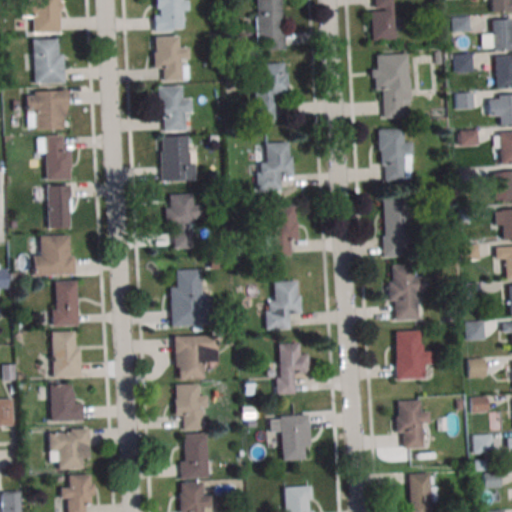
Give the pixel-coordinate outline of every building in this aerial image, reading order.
[(30,32),(59,32),(59,0),(19,0),(19,17),(30,17),(30,32)] [(154,31),(184,29),(183,12),(189,12),(188,0),(153,0),(154,8),(158,8),(159,16),(153,16),(154,31)] [(252,0),(254,42),(265,42),(265,49),(282,49),(280,0),(252,0)] [(369,0),(369,39),(392,39),(392,0),(369,0)] [(511,0),(488,0),(488,11),(511,10),(511,0)] [(466,30),(466,15),(450,15),(450,30),(466,30)] [(511,18),(489,18),(489,32),(479,32),(479,49),(511,48),(511,18)] [(153,36),(153,53),(151,53),(152,67),(161,67),(161,80),(182,79),(182,58),(187,58),(187,47),(177,48),(176,35),(153,36)] [(30,38),(31,83),(62,82),(60,37),(30,38)] [(399,117),(399,103),(407,103),(406,53),(374,54),(375,67),(369,68),(369,89),(380,89),(380,117),(399,117)] [(451,72),(469,72),(469,53),(451,53),(451,72)] [(511,54),(492,54),(493,86),(511,86),(511,54)] [(284,62),(258,62),(258,86),(252,86),(253,119),(273,119),(272,94),(285,94),(284,62)] [(164,131),(184,130),(183,113),(190,112),(189,96),(179,96),(179,84),(154,85),(156,117),(163,117),(164,131)] [(24,129),(65,128),(65,89),(23,89),(24,129)] [(470,108),(470,92),(453,92),(453,108),(470,108)] [(511,123),(511,95),(495,96),(495,99),(486,100),(486,117),(496,117),(496,124),(511,123)] [(376,128),(377,181),(410,180),(409,140),(400,140),(399,127),(376,128)] [(474,129),(456,129),(456,145),(474,145),(474,129)] [(495,163),(511,163),(511,130),(495,130),(495,163)] [(68,179),(68,147),(60,147),(60,135),(35,135),(35,154),(43,154),(43,179),(68,179)] [(194,146),(185,146),(185,135),(158,135),(158,180),(194,180),(194,146)] [(260,141),(261,188),(274,188),(274,180),(289,180),(289,141),(260,141)] [(473,185),(472,168),(454,170),(456,186),(473,185)] [(511,170),(491,170),(491,200),(511,200),(511,170)] [(68,185),(44,185),(44,227),(68,227),(68,185)] [(171,225),(171,248),(195,248),(195,193),(163,193),(163,225),(171,225)] [(379,197),(380,256),(405,256),(404,196),(379,197)] [(295,206),(264,206),(264,255),(288,255),(288,240),(295,240),(295,206)] [(472,207),(473,221),(457,222),(456,208),(472,207)] [(511,207),(490,208),(491,229),(499,229),(500,238),(511,237),(511,207)] [(72,274),(71,234),(38,235),(39,254),(29,255),(30,275),(72,274)] [(475,243),(458,243),(458,258),(475,258),(475,243)] [(511,276),(511,245),(492,246),(493,257),(502,257),(503,277),(511,276)] [(414,290),(421,290),(421,274),(413,275),(412,264),(385,264),(386,301),(390,301),(390,319),(414,318),(414,290)] [(167,325),(200,325),(200,268),(173,268),(173,281),(167,281),(167,325)] [(74,280),(48,280),(48,325),(75,325),(74,280)] [(261,300),(262,326),(297,326),(296,280),(271,280),(271,300),(261,300)] [(477,282),(461,282),(461,297),(477,297),(477,282)] [(463,320),(463,339),(480,339),(480,320),(463,320)] [(510,353),(511,353),(511,321),(498,321),(498,331),(510,331),(510,353)] [(417,349),(416,329),(390,330),(392,379),(420,378),(419,365),(428,364),(427,348),(417,349)] [(77,330),(49,330),(49,377),(77,377),(77,330)] [(171,335),(171,378),(204,377),(203,365),(215,364),(214,334),(171,335)] [(273,343),(273,393),(293,393),(293,372),(306,372),(306,353),(296,353),(296,343),(273,343)] [(481,358),(465,358),(465,376),(481,376),(481,358)] [(13,379),(12,364),(0,364),(1,380),(13,379)] [(47,383),(47,420),(80,420),(80,401),(70,401),(70,383),(47,383)] [(204,429),(204,393),(194,393),(194,384),(172,384),(172,417),(180,417),(180,429),(204,429)] [(484,395),(467,396),(467,411),(484,411),(484,395)] [(0,425),(10,425),(9,397),(0,397),(0,425)] [(418,423),(426,423),(425,409),(418,409),(417,398),(393,400),(395,431),(400,431),(401,448),(420,447),(418,423)] [(302,459),(301,446),(306,445),(305,414),(269,415),(270,432),(279,431),(280,460),(302,459)] [(87,456),(86,427),(45,429),(46,459),(55,459),(55,469),(78,467),(77,457),(87,456)] [(203,433),(181,434),(181,461),(177,461),(177,478),(204,477),(203,433)] [(469,434),(469,452),(488,452),(488,434),(469,434)] [(488,471),(488,460),(473,460),(473,471),(488,471)] [(89,473),(66,473),(66,485),(61,485),(61,511),(82,511),(82,503),(90,503),(89,473)] [(426,511),(426,501),(433,501),(432,473),(405,474),(407,511),(426,511)] [(499,473),(499,489),(481,489),(481,473),(499,473)] [(208,493),(199,493),(199,482),(177,482),(177,511),(202,511),(202,508),(208,508),(208,493)] [(281,485),(281,511),(311,511),(306,511),(306,499),(309,498),(309,485),(281,485)] [(18,511),(18,491),(0,491),(0,511),(18,511)]
